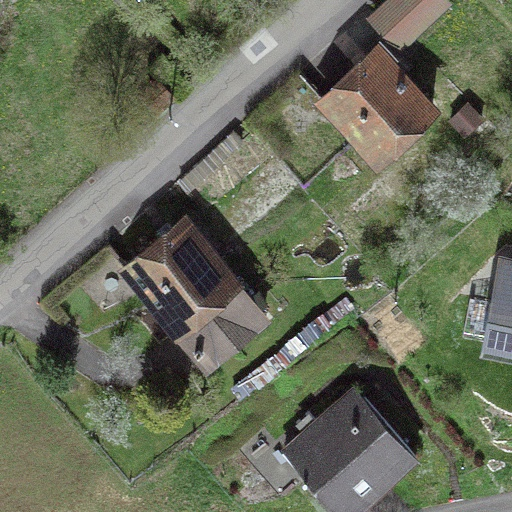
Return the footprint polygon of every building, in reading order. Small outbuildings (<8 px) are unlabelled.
[(444,1),(443,0),(389,0),(372,16),(399,44),(444,1)] [(376,47),(322,98),(377,157),(431,105),(376,47)] [(183,218),(125,266),(206,363),(264,316),(183,218)] [(492,338),(491,345),(511,349),(511,262),(506,262),(499,302),(470,296),(463,333),(492,338)] [(355,386),(283,450),(339,511),(349,511),(369,495),(361,485),(376,471),(385,480),(415,454),(355,386)]
